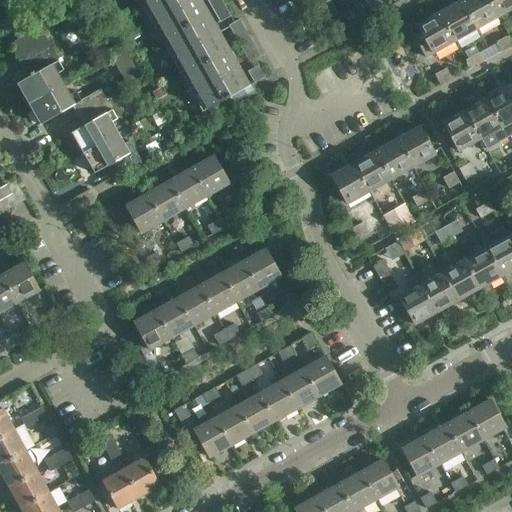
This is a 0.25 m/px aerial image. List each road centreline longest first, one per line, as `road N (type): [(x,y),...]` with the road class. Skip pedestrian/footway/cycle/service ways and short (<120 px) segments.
road 1 (residential): [(0,389),(103,327),(0,131)]
road 2 (residential): [(406,406),(321,246),(285,139)]
road 3 (residential): [(406,406),(213,511)]
road 4 (residential): [(285,139),(305,97),(258,0)]
